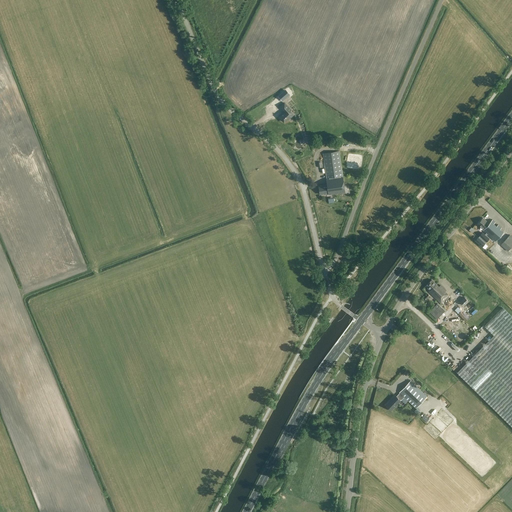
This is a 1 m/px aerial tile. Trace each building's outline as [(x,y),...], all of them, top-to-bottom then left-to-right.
[(288,120),(293,115),(289,109),(285,103),(280,107),(285,112),(279,118),(281,120),(282,120),(284,122),(287,119),(288,120)] [(328,193),(328,195),(345,192),(343,177),(339,151),(323,153),(327,179),(326,180),(327,185),(319,186),(320,194),(328,193)] [(483,218),(477,224),(483,230),(489,236),(490,234),(493,236),(492,238),(495,241),(503,232),(500,229),(501,228),(498,225),(497,226),(494,224),(495,222),(492,220),(489,223),(483,218)] [(501,245),(508,251),(511,246),(511,236),(510,235),(501,245)] [(350,262),(356,255),(354,253),(348,261),(350,262)] [(439,287),(432,280),(426,286),(430,290),(428,292),(441,303),(448,296),(445,292),(446,290),(440,285),(439,287)] [(460,302),(464,306),(468,301),(465,297),(460,302)] [(433,308),(429,312),(437,319),(445,311),(440,306),(438,304),(433,308)] [(485,344),(457,372),(511,426),(511,315),(504,307),(485,326),(494,335),(485,344)] [(450,357),(445,352),(441,356),(446,361),(450,357)] [(416,408),(427,396),(411,381),(400,393),(397,397),(395,395),(385,405),(391,411),(401,401),(400,400),(404,397),(416,408)]
